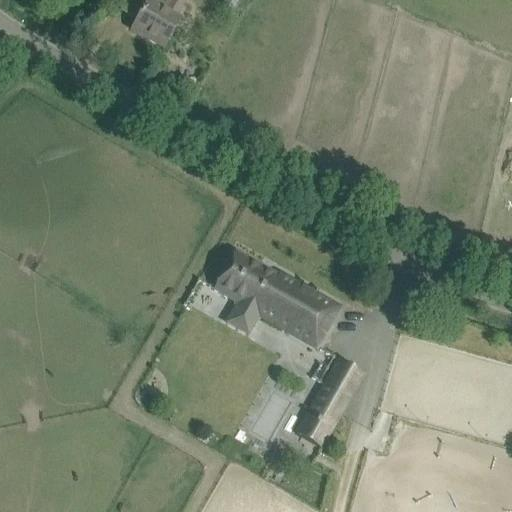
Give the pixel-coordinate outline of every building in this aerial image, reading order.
[(150,0),(138,22),(133,31),(148,39),(149,37),(164,46),(163,48),(164,49),(179,21),(177,20),(187,4),(180,0),(150,0)] [(228,0),(227,5),(239,8),(241,0),(228,0)] [(198,90),(206,69),(183,59),(174,81),(198,90)] [(279,275),(278,277),(235,253),(213,292),(237,306),(258,317),(316,351),(325,336),(325,335),(324,335),(330,324),(331,325),(340,310),(279,275)] [(326,385),(327,384),(326,384),(326,385),(307,417),(308,417),(317,422),(316,424),(321,427),(322,425),(332,430),(350,398),(349,398),(326,385)] [(263,409),(250,429),(298,459),(311,439),(297,430),(298,429),(284,420),(293,406),(287,403),(277,418),(263,409)]
